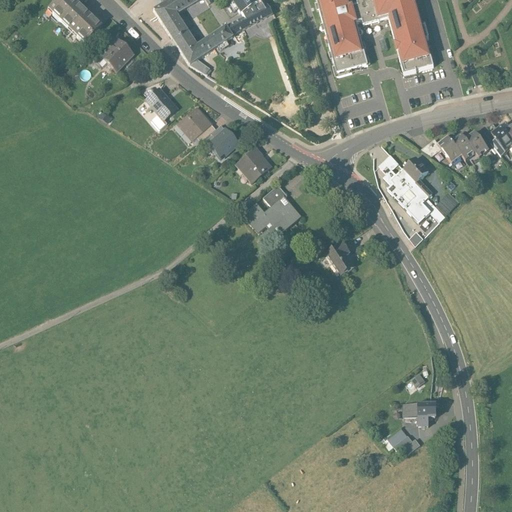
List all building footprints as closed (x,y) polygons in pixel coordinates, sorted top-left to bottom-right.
[(70,0),(60,0),(47,15),(64,32),(83,12),(70,0)] [(171,41),(185,32),(175,17),(202,0),(172,0),(153,12),(171,41)] [(250,11),(260,4),(257,0),(229,0),(240,16),(250,10),(250,11)] [(315,0),(337,80),(352,76),(351,73),(368,69),(356,26),(362,24),(363,29),(388,22),(404,78),(433,69),(426,42),(429,42),(425,29),(422,30),(414,0),(355,0),(358,9),(352,10),(348,0),(315,0)] [(240,16),(242,20),(225,30),(231,38),(271,17),(266,8),(263,9),(260,4),(250,11),(250,10),(240,16)] [(83,12),(64,32),(82,48),(100,29),(83,12)] [(231,38),(225,30),(224,29),(197,47),(204,58),(232,40),(231,38)] [(204,58),(197,47),(195,49),(185,32),(171,41),(189,67),(199,61),(204,58)] [(116,44),(100,60),(116,76),(118,73),(132,60),(116,44)] [(199,61),(189,67),(205,78),(209,71),(203,68),(206,65),(199,61)] [(479,76),(472,79),(476,89),(483,87),(479,76)] [(176,113),(158,93),(145,105),(163,125),(176,113)] [(210,127),(197,112),(177,130),(190,145),(210,127)] [(506,125),(501,128),(505,134),(510,130),(506,125)] [(492,128),(487,132),(490,137),(496,133),(492,128)] [(511,142),(505,134),(501,128),(496,133),(490,137),(495,142),(505,156),(511,151),(511,152),(511,142)] [(222,133),(206,147),(219,162),(235,148),(222,133)] [(466,134),(461,137),(465,142),(469,139),(466,134)] [(489,154),(475,135),(469,139),(465,142),(476,157),(479,161),(489,154)] [(465,142),(461,137),(456,142),(451,145),(462,159),(466,164),(476,157),(465,142)] [(462,159),(448,140),(438,148),(437,148),(441,153),(452,167),(462,159)] [(505,156),(495,142),(490,146),(494,150),(501,159),(505,156)] [(438,148),(435,143),(420,153),(431,161),(441,153),(437,148),(438,148)] [(255,153),(236,168),(253,188),(271,172),(255,153)] [(379,171),(387,179),(392,175),(398,168),(390,160),(379,171)] [(415,162),(403,173),(416,186),(414,188),(428,202),(432,198),(420,184),(428,176),(415,162)] [(416,186),(403,173),(396,179),(392,175),(387,179),(384,182),(392,189),(388,193),(419,227),(430,216),(436,211),(428,202),(414,188),(416,186)] [(279,188),(263,202),(272,212),(289,199),(279,188)] [(449,197),(436,211),(444,219),(457,206),(458,206),(449,197)] [(266,216),(258,208),(243,221),(260,239),(268,233),(278,244),(305,220),(286,200),(272,212),(266,216)] [(436,211),(430,216),(439,225),(444,219),(436,211)] [(415,249),(422,243),(416,237),(410,243),(415,249)] [(340,279),(354,270),(345,258),(349,256),(343,246),(326,257),(340,279)] [(423,386),(419,381),(413,385),(417,391),(423,386)] [(433,387),(432,394),(441,395),(443,388),(433,387)] [(437,422),(437,409),(405,409),(405,423),(419,423),(419,430),(429,430),(429,423),(437,422)] [(394,452),(406,442),(400,435),(388,445),(394,452)] [(409,459),(420,451),(415,445),(412,447),(408,441),(406,442),(394,452),(399,458),(405,453),(409,459)]
